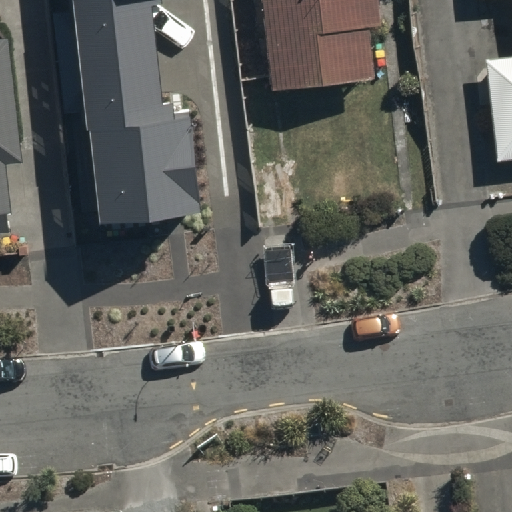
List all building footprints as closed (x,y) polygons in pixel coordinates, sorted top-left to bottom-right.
[(76,0),(102,221),(197,211),(186,110),(161,113),(147,0),(76,0)] [(266,0),(277,97),(391,85),(381,0),(266,0)] [(501,165),(511,164),(511,0),(482,0),(511,0),(511,60),(490,63),(501,165)] [(0,47),(0,224),(20,223),(15,172),(33,170),(18,46),(0,47)] [(294,147),(246,152),(254,222),(302,217),(294,147)]
